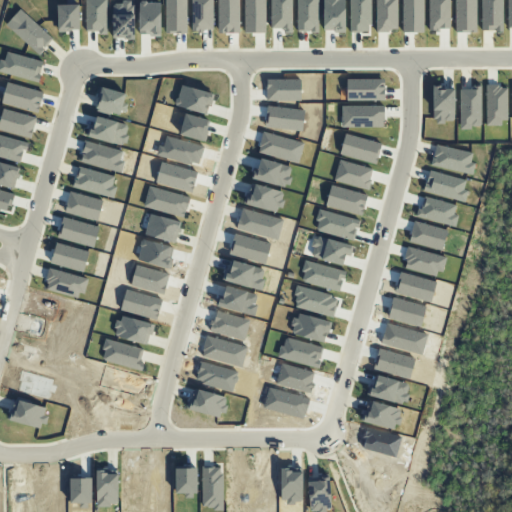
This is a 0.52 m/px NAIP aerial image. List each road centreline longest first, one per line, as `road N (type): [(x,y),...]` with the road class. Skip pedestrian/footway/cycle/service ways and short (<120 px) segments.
road 1 (residential): [(85,67),(511,61)]
road 2 (residential): [(163,440),(172,373),(246,115),(242,64)]
road 3 (residential): [(418,63),(413,157),(336,439)]
road 4 (residential): [(336,439),(129,439),(0,460)]
road 5 (residential): [(0,357),(85,67)]
